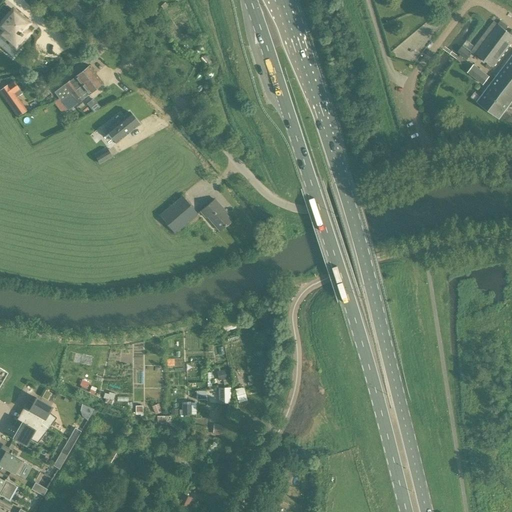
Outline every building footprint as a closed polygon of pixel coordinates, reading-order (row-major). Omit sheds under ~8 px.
[(0,29),(7,29),(14,36),(21,28),(34,28),(12,9),(0,23),(0,29)] [(485,66),(490,70),(493,67),(493,68),(511,42),(511,35),(494,21),(471,51),(487,63),(485,66)] [(464,49),(464,48),(463,49),(459,54),(460,55),(467,60),(471,54),(464,49)] [(511,55),(476,102),(499,119),(511,102),(511,55)] [(80,56),(72,62),(75,65),(79,62),(80,64),(84,61),(80,56)] [(488,76),(473,65),(467,73),(482,84),(488,76)] [(71,94),(96,74),(89,66),(74,77),(70,80),(64,85),(59,89),(66,98),(71,94)] [(66,98),(61,102),(58,105),(63,111),(66,108),(68,110),(78,103),(84,98),(80,93),(85,90),(88,94),(103,83),(96,74),(71,94),(66,98)] [(13,80),(0,89),(0,93),(16,116),(27,111),(17,97),(22,93),(13,80)] [(94,111),(101,106),(94,97),(87,102),(94,111)] [(138,124),(129,112),(115,123),(112,119),(103,126),(106,130),(106,131),(115,142),(138,124)] [(99,163),(111,156),(107,150),(95,157),(99,163)] [(155,230),(165,242),(197,214),(182,196),(159,215),(165,222),(155,230)] [(207,216),(220,231),(230,221),(218,207),(220,205),(214,199),(200,211),(205,217),(207,216)] [(266,359),(273,358),(272,350),(265,351),(266,359)] [(217,371),(220,379),(229,376),(226,368),(217,371)] [(80,385),(87,388),(89,382),(82,379),(80,385)] [(247,400),(243,387),(235,389),(238,402),(247,400)] [(47,400),(51,393),(46,390),(41,397),(47,400)] [(112,404),(114,393),(109,392),(108,394),(104,393),(103,398),(105,398),(104,402),(112,404)] [(25,415),(47,427),(55,417),(48,411),(51,405),(36,396),(33,402),(30,400),(28,404),(26,402),(24,406),(29,409),(25,415)] [(152,406),(155,414),(161,411),(158,403),(152,406)] [(191,415),(191,403),(182,404),(182,415),(191,415)] [(86,420),(93,409),(81,404),(80,410),(81,415),(86,420)] [(37,440),(47,427),(25,415),(22,421),(17,418),(15,421),(18,423),(16,426),(18,428),(13,436),(25,443),(29,436),(37,440)] [(157,422),(159,422),(159,427),(170,426),(170,422),(170,416),(157,416),(157,422)] [(226,435),(227,425),(214,424),(213,434),(226,435)] [(75,426),(68,438),(74,442),(81,430),(75,426)] [(245,445),(247,436),(240,434),(239,436),(236,435),(235,438),(236,438),(235,443),(245,445)] [(67,454),(74,442),(68,438),(61,451),(67,454)] [(0,460),(0,463),(19,474),(26,463),(21,460),(21,459),(10,453),(13,449),(3,443),(0,447),(0,452),(5,455),(4,458),(2,457),(0,460)] [(159,456),(173,465),(178,457),(165,448),(159,456)] [(0,494),(3,496),(9,499),(13,493),(16,486),(15,485),(13,483),(5,479),(4,480),(0,477),(0,494)] [(46,489),(34,482),(30,488),(42,496),(46,489)] [(191,498),(183,493),(177,505),(186,509),(191,498)]
